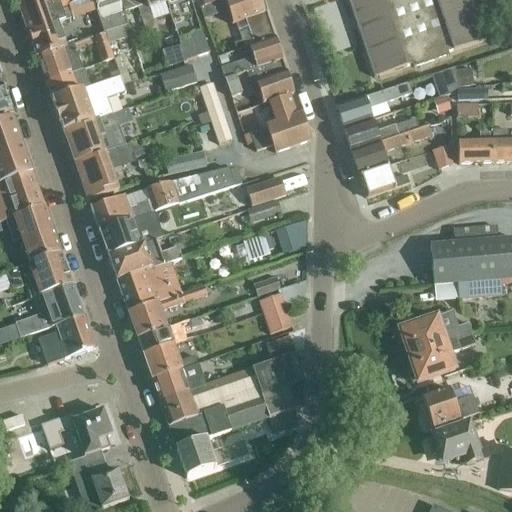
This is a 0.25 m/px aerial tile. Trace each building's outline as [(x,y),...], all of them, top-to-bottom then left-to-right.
[(35,0),(17,7),(36,61),(66,50),(58,26),(73,21),(68,8),(90,0),(35,0)] [(122,12),(117,0),(92,0),(98,16),(104,33),(105,35),(109,46),(131,39),(126,26),(123,16),(122,12)] [(117,0),(122,12),(122,14),(137,9),(148,40),(156,37),(150,19),(147,12),(143,0),(117,0)] [(143,0),(147,12),(150,19),(169,12),(167,5),(165,0),(143,0)] [(205,9),(200,10),(204,20),(228,12),(228,13),(233,26),(236,25),(244,49),(249,48),(254,46),(273,39),(261,2),(259,0),(229,0),(218,4),(205,9)] [(201,0),(205,9),(218,4),(217,0),(201,0)] [(347,0),(374,80),(412,67),(413,70),(448,58),(447,55),(484,43),(470,0),(347,0)] [(194,46),(182,50),(187,63),(209,55),(202,33),(191,37),(194,46)] [(105,35),(92,40),(101,65),(114,60),(109,46),(105,35)] [(249,48),(254,62),(222,73),(225,82),(235,79),(247,75),(251,73),(281,63),(273,39),(254,46),(249,48)] [(36,61),(45,85),(82,72),(73,47),(66,50),(36,61)] [(181,52),(164,57),(168,70),(185,65),(181,52)] [(226,57),(218,60),(221,67),(228,64),(226,57)] [(281,63),(251,73),(247,75),(251,86),(255,84),(263,107),(268,105),(289,98),(293,97),(281,63)] [(124,68),(117,71),(120,78),(122,85),(123,88),(124,89),(138,85),(136,78),(129,80),(124,68)] [(166,94),(196,84),(191,69),(161,79),(166,94)] [(455,69),(432,77),(440,100),(450,96),(453,94),(455,92),(458,91),(457,90),(455,72),(455,69)] [(471,70),(455,72),(457,90),(473,88),(471,70)] [(83,71),(82,72),(45,85),(51,103),(60,100),(77,94),(76,94),(89,89),(83,71)] [(113,117),(107,101),(126,95),(124,89),(123,88),(122,85),(120,78),(107,83),(89,89),(76,94),(77,94),(60,100),(51,103),(61,131),(63,131),(63,133),(62,133),(62,134),(113,117)] [(235,79),(225,82),(231,99),(241,95),(235,79)] [(211,124),(224,119),(212,85),(199,90),(211,124)] [(343,132),(372,122),(368,111),(411,96),(407,86),(336,110),(343,132)] [(0,88),(0,117),(9,114),(0,88)] [(487,91),(457,92),(457,103),(482,102),(487,102),(487,91)] [(289,98),(268,105),(276,127),(250,136),(256,154),(273,148),(275,155),(309,144),(300,118),(296,120),(289,98)] [(433,104),(437,117),(450,112),(446,100),(433,104)] [(457,121),(478,120),(477,108),(456,108),(457,121)] [(62,134),(73,165),(104,154),(99,140),(114,135),(112,129),(131,122),(127,112),(113,117),(62,134)] [(231,142),(224,119),(211,124),(219,146),(231,142)] [(11,121),(0,124),(0,186),(31,176),(11,121)] [(343,132),(351,155),(381,145),(406,137),(418,133),(414,121),(376,134),(372,122),(343,132)] [(428,129),(418,133),(406,137),(381,145),(351,155),(359,177),(387,168),(383,154),(431,138),(428,129)] [(493,166),(492,133),(480,133),(480,145),(457,146),(458,167),(493,166)] [(511,165),(511,136),(511,137),(511,144),(507,144),(506,133),(492,133),(493,166),(511,165)] [(140,144),(130,147),(134,159),(144,156),(140,144)] [(104,154),(73,165),(87,203),(118,192),(111,172),(136,163),(134,159),(130,147),(129,145),(104,154)] [(438,172),(452,167),(451,147),(432,154),(438,172)] [(168,176),(204,168),(201,155),(166,163),(168,176)] [(392,182),(387,168),(359,177),(367,201),(409,186),(406,178),(392,182)] [(154,215),(234,188),(228,170),(146,192),(154,215)] [(31,176),(0,186),(0,224),(5,223),(43,210),(31,176)] [(279,180),(245,191),(250,208),(285,197),(279,180)] [(146,192),(90,211),(98,234),(154,215),(146,192)] [(276,201),(247,211),(251,225),(281,215),(276,201)] [(21,241),(29,266),(59,255),(43,210),(5,223),(12,244),(21,241)] [(155,243),(163,240),(154,215),(98,234),(107,259),(155,243)] [(276,232),(284,255),(301,250),(293,226),(276,232)] [(511,241),(498,243),(497,230),(453,234),(454,247),(431,249),(434,289),(457,286),(459,302),(502,298),(501,283),(511,281),(511,241)] [(260,231),(231,238),(237,263),(266,257),(260,231)] [(181,261),(177,250),(159,256),(155,243),(107,259),(116,284),(134,277),(159,269),(181,261)] [(29,266),(5,274),(11,293),(25,288),(30,302),(33,301),(39,299),(71,287),(59,255),(29,266)] [(134,277),(116,284),(127,315),(149,307),(174,299),(170,287),(166,289),(159,269),(134,277)] [(257,299),(279,291),(276,280),(253,288),(257,299)] [(305,284),(280,292),(281,296),(285,308),(304,301),(305,284)] [(39,317),(14,326),(15,327),(16,330),(20,340),(56,328),(82,318),(71,287),(39,299),(33,301),(39,317)] [(203,289),(174,299),(149,307),(127,315),(136,341),(165,331),(160,314),(206,298),(203,289)] [(281,296),(258,304),(262,316),(285,308),(281,296)] [(285,308),(262,316),(270,337),(292,329),(285,308)] [(403,347),(407,359),(470,337),(467,328),(457,331),(451,314),(411,328),(409,323),(397,327),(399,332),(398,332),(399,334),(397,335),(398,342),(402,347),(403,347)] [(54,337),(38,343),(47,368),(64,362),(94,352),(82,318),(56,328),(59,336),(54,337)] [(199,319),(165,331),(136,341),(142,357),(172,347),(184,343),(181,331),(190,328),(191,330),(202,327),(199,319)] [(474,348),(470,337),(407,359),(416,386),(455,373),(449,358),(451,357),(451,356),(474,348)] [(273,364),(295,356),(289,339),(266,346),(273,364)] [(492,355),(511,355),(511,341),(492,341),(492,355)] [(178,364),(172,347),(142,357),(151,382),(197,367),(193,358),(178,364)] [(295,356),(273,364),(252,371),(261,397),(302,383),(302,377),(295,356)] [(151,382),(159,404),(204,388),(197,367),(151,382)] [(159,404),(176,451),(205,442),(205,443),(267,422),(292,414),(301,410),(302,383),(261,397),(252,371),(204,388),(159,404)] [(433,432),(478,416),(472,398),(453,405),(448,391),(422,401),(433,432)] [(85,460),(101,453),(110,450),(107,440),(112,438),(103,413),(74,423),(71,417),(41,428),(49,452),(63,447),(59,436),(74,430),(85,460)] [(298,428),(292,414),(267,422),(272,437),(298,428)] [(24,427),(21,418),(2,424),(6,434),(24,427)] [(480,462),(496,457),(492,445),(476,451),(467,426),(433,438),(434,440),(428,442),(433,458),(439,456),(440,458),(441,458),(443,466),(463,459),(466,468),(480,463),(480,462)] [(205,442),(176,451),(186,481),(248,459),(243,444),(210,456),(205,443),(205,442)] [(101,453),(85,460),(72,464),(80,486),(91,482),(101,511),(128,502),(118,472),(108,476),(101,453)] [(511,495),(511,455),(504,454),(498,494),(511,495)] [(321,511),(322,510),(307,503),(303,511),(321,511)]
